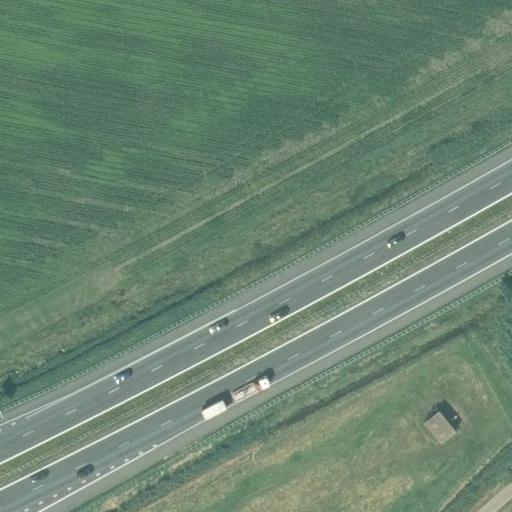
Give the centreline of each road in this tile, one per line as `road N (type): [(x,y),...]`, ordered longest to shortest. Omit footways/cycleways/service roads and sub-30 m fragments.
road 1 (motorway): [(511,176),(0,446)]
road 2 (motorway): [(0,506),(511,237)]
